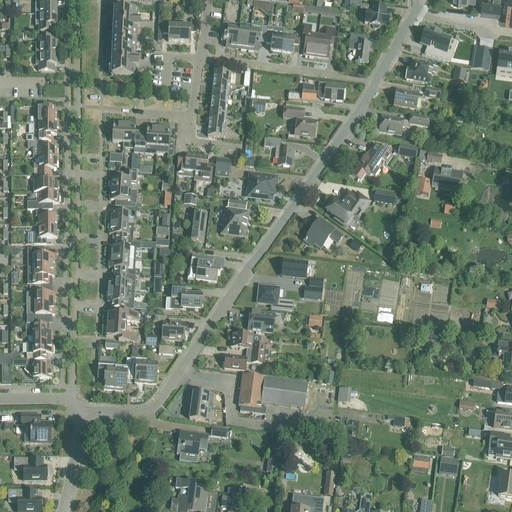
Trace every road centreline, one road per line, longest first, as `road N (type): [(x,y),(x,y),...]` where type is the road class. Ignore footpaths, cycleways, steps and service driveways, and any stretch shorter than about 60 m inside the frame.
road 1 (unclassified): [(78,411),(154,404),(418,9)]
road 2 (residential): [(71,401),(74,0)]
road 3 (residential): [(334,76),(201,60)]
